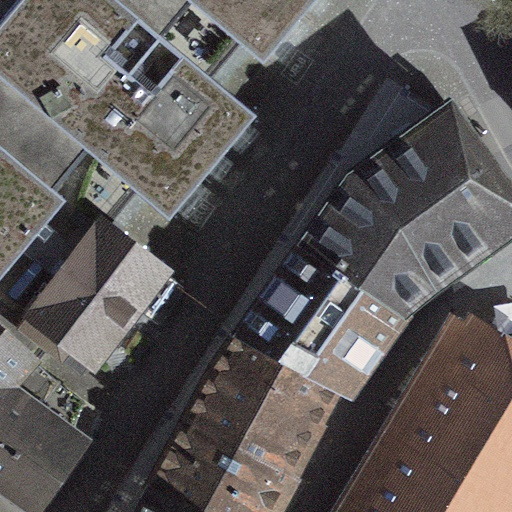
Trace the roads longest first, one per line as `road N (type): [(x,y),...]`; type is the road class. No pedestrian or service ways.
road 1 (residential): [(419,0),(379,38),(75,511)]
road 2 (residential): [(442,0),(511,106)]
